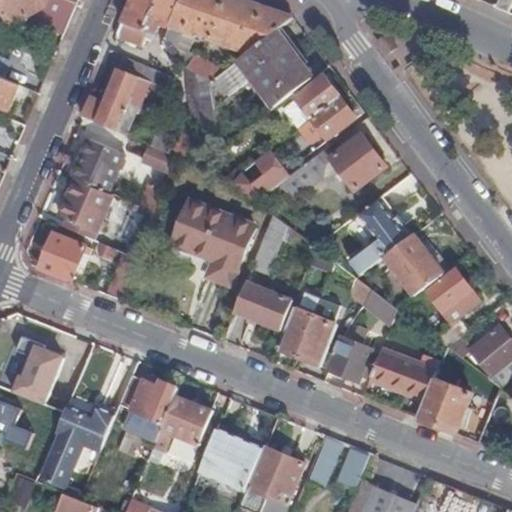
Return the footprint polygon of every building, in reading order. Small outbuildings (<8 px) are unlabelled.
[(3,0),(0,2),(13,23),(45,5),(47,0),(3,0)] [(119,13),(124,0),(112,0),(109,9),(119,13)] [(133,0),(130,8),(118,37),(143,48),(147,38),(153,41),(163,15),(173,20),(172,25),(182,28),(203,36),(204,33),(208,34),(205,41),(210,44),(212,39),(251,51),(279,30),(295,18),(243,0),(133,0)] [(511,0),(500,0),(497,7),(510,13),(511,8),(511,0)] [(69,24),(73,15),(61,10),(53,30),(64,36),(69,24)] [(163,15),(153,41),(164,44),(172,52),(182,28),(172,25),(173,20),(163,15)] [(316,78),(279,30),(251,51),(245,56),(282,104),(296,93),(316,78)] [(20,39),(18,45),(54,61),(57,54),(20,39)] [(99,81),(92,97),(106,103),(125,56),(112,51),(99,81)] [(214,81),(226,71),(198,55),(196,57),(190,53),(183,63),(188,67),(187,86),(216,102),(214,81)] [(92,97),(83,118),(119,132),(119,131),(130,103),(140,107),(151,81),(173,89),(172,76),(125,56),(106,103),(92,97)] [(0,77),(5,79),(12,65),(0,60),(0,77)] [(320,75),(316,78),(296,93),(300,98),(323,79),(320,75)] [(326,76),(323,79),(300,98),(299,99),(315,119),(343,97),(326,76)] [(22,102),(27,89),(5,79),(0,77),(0,106),(10,111),(15,100),(22,102)] [(191,121),(220,133),(216,102),(187,86),(191,121)] [(359,118),(343,97),(315,119),(326,133),(331,140),(359,118)] [(302,129),(315,119),(299,99),(286,110),(301,131),(302,129)] [(130,103),(119,131),(128,135),(140,107),(130,103)] [(326,133),(315,119),(302,129),(313,143),(326,133)] [(159,130),(152,147),(170,154),(175,137),(159,130)] [(170,154),(178,158),(192,163),(201,140),(178,130),(175,137),(170,154)] [(365,134),(338,155),(334,160),(357,190),(389,166),(365,134)] [(74,179),(77,180),(110,193),(126,154),(91,138),(74,179)] [(142,161),(172,174),(178,158),(170,154),(152,147),(149,145),(142,161)] [(338,155),(331,146),(320,155),(327,165),(334,160),(338,155)] [(281,185),(293,176),(273,151),(231,183),(258,203),(281,185)] [(327,165),(320,155),(293,176),(281,185),(296,198),(325,178),(328,167),(327,165)] [(94,239),(114,195),(110,193),(77,180),(62,215),(79,223),(76,231),(94,239)] [(141,207),(156,213),(166,189),(151,183),(141,207)] [(353,261),(364,275),(388,256),(414,236),(405,224),(401,227),(396,220),(380,199),(362,213),(382,239),(353,261)] [(174,244),(216,259),(222,262),(215,278),(234,286),(258,227),(192,201),(174,244)] [(276,216),(255,267),(270,273),(289,226),(276,216)] [(400,217),(396,220),(401,227),(405,224),(400,217)] [(41,268),(74,281),(86,251),(91,253),(93,251),(94,249),(55,233),(41,268)] [(431,254),(416,234),(414,236),(388,256),(417,295),(428,287),(453,269),(437,249),(431,254)] [(112,259),(116,248),(98,240),(94,249),(93,251),(112,259)] [(311,262),(334,271),(338,262),(318,246),(311,262)] [(109,295),(121,300),(138,257),(126,252),(109,295)] [(222,262),(216,259),(210,276),(215,278),(222,262)] [(328,287),(350,300),(353,294),(359,278),(338,262),(334,271),(328,287)] [(457,266),(453,269),(428,287),(439,301),(437,302),(443,310),(446,310),(474,289),(457,266)] [(353,294),(366,303),(375,290),(359,278),(353,294)] [(238,312),(284,330),(296,300),(249,281),(238,312)] [(366,303),(394,324),(399,309),(375,290),(366,303)] [(281,348),(300,356),(317,315),(298,307),(281,348)] [(317,315),(300,356),(320,364),(336,323),(317,315)] [(449,347),(463,336),(470,331),(461,318),(437,337),(449,347)] [(491,378),(502,387),(511,379),(511,338),(503,328),(474,351),(492,374),(489,376),(491,378)] [(68,353),(23,335),(20,341),(17,350),(30,356),(14,390),(44,404),(68,353)] [(344,336),(331,369),(362,381),(374,349),(344,336)] [(465,359),(474,351),(463,336),(449,347),(465,359)] [(429,399),(437,377),(439,372),(384,350),(373,377),(429,399)] [(178,395),(181,388),(164,381),(162,386),(135,375),(123,404),(166,424),(178,395)] [(450,430),(459,433),(474,393),(437,377),(429,399),(421,418),(450,430)] [(468,437),(482,443),(502,387),(491,378),(468,437)] [(216,410),(178,395),(166,424),(156,449),(166,453),(174,434),(202,445),(216,410)] [(63,423),(67,414),(44,404),(40,414),(63,423)] [(94,416),(71,406),(67,414),(63,423),(59,432),(63,434),(45,479),(65,488),(85,443),(103,450),(118,415),(99,406),(94,416)] [(248,493),(267,449),(219,428),(202,473),(248,493)] [(325,484),(343,441),(328,435),(311,478),(325,484)] [(286,511),(307,464),(268,446),(267,449),(248,493),(242,508),(252,511),(286,511)] [(359,457),(363,449),(356,446),(353,454),(359,457)] [(368,471),(376,454),(363,449),(359,457),(353,454),(340,483),(360,491),(361,488),(368,471)] [(368,491),(371,485),(375,474),(368,471),(361,488),(368,491)] [(28,506),(36,481),(20,476),(12,501),(28,506)] [(416,511),(419,505),(371,485),(368,491),(361,488),(360,491),(350,511),(416,511)] [(93,511),(96,506),(82,500),(67,494),(58,511),(93,511)] [(166,511),(135,498),(130,509),(129,511),(166,511)]
